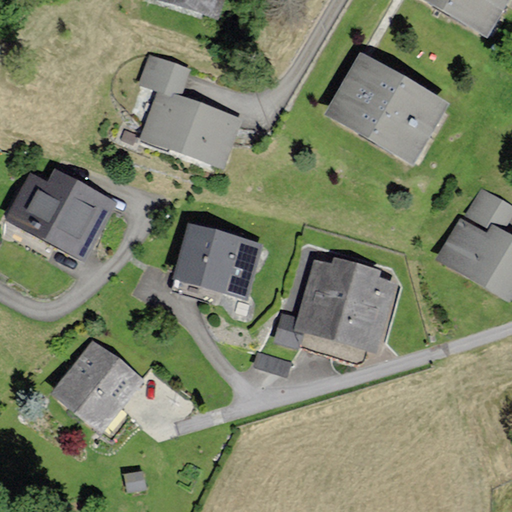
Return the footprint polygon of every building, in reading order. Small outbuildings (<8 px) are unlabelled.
[(230,0),(156,0),(155,5),(222,27),(230,0)] [(508,0),(409,0),(482,43),(508,0)] [(240,125),(178,103),(188,73),(151,60),(141,88),(162,95),(144,145),(223,173),(240,125)] [(445,113),(359,61),(324,120),(410,172),(445,113)] [(111,208),(53,177),(46,191),(29,182),(5,226),(80,265),(111,208)] [(511,215),(511,211),(481,195),(470,216),(502,234),(511,215)] [(511,295),(511,245),(491,233),(486,241),(459,226),(436,265),(506,305),(511,295)] [(257,252),(191,235),(177,284),(244,302),(257,252)] [(285,318),(278,346),(299,351),(302,336),(376,355),(393,289),(316,270),(303,323),(285,318)] [(55,392),(101,429),(141,381),(94,344),(55,392)] [(263,353),(257,372),(289,382),(295,364),(263,353)]
